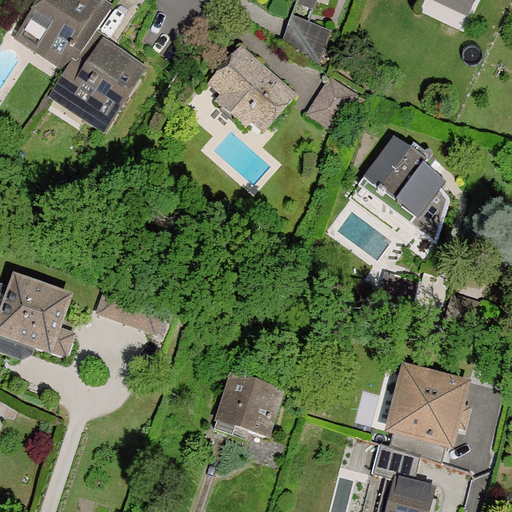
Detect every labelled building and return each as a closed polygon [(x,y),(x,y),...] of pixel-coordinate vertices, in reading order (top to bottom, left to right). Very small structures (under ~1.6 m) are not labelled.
[(94,35),(110,10),(100,3),(95,0),(41,0),(17,38),(66,69),(73,59),(77,62),(94,35)] [(313,11),(316,0),(298,0),(297,5),(313,11)] [(428,0),(426,6),(467,25),(478,0),(428,0)] [(330,33),(291,19),(283,44),(318,68),(330,33)] [(103,132),(145,68),(94,35),(77,62),(73,59),(66,69),(48,96),(103,132)] [(298,97),(242,48),(209,86),(221,97),(216,103),(247,130),(252,124),(264,135),(298,97)] [(308,116),(336,134),(359,97),(331,79),(308,116)] [(426,167),(392,142),(363,183),(416,222),(443,186),(423,171),(426,167)] [(74,296),(14,276),(0,316),(0,336),(53,355),(55,349),(71,355),(79,332),(64,327),(74,296)] [(421,286),(395,278),(386,305),(413,313),(421,286)] [(167,302),(109,281),(97,314),(155,335),(167,302)] [(453,299),(446,321),(472,329),(479,307),(453,299)] [(403,372),(387,436),(392,437),(445,451),(450,452),(466,389),(403,372)] [(284,395),(231,378),(218,421),(270,438),(284,395)] [(445,451),(392,437),(389,451),(420,461),(441,467),(445,451)] [(414,486),(420,461),(389,451),(381,448),(373,477),(396,482),(414,486)] [(427,511),(432,490),(414,486),(396,482),(389,511),(427,511)]
